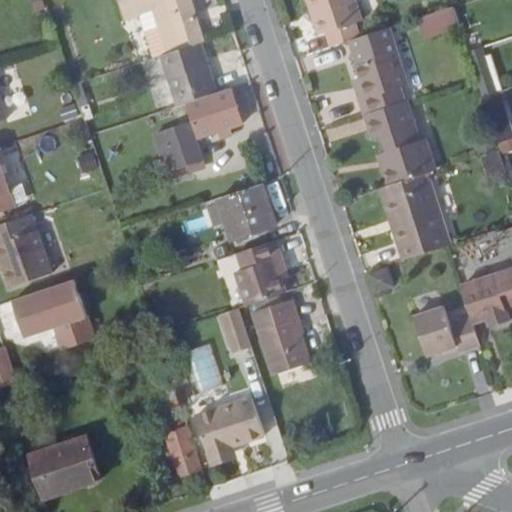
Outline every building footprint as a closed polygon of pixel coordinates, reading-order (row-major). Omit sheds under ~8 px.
[(223,36),(211,0),(141,0),(146,14),(173,6),(178,21),(187,47),(221,36),(223,36)] [(328,0),(340,34),(348,31),(353,45),(371,38),(380,35),(376,22),(382,20),(375,0),(328,0)] [(478,24),(471,5),(433,18),(439,37),(478,24)] [(0,54),(8,52),(11,51),(0,19),(0,54)] [(180,49),(187,47),(178,21),(164,25),(173,51),(180,49)] [(409,25),(380,35),(371,38),(384,77),(390,97),(382,100),(387,115),(427,101),(421,86),(429,84),(409,25)] [(210,95),(237,86),(221,36),(187,47),(180,49),(196,100),(210,95)] [(500,92),(492,49),(474,53),(482,95),(500,92)] [(8,52),(0,54),(0,68),(12,64),(8,52)] [(0,68),(0,121),(33,111),(17,63),(12,64),(0,68)] [(103,74),(96,76),(103,100),(111,98),(103,74)] [(382,100),(390,97),(384,77),(375,79),(382,100)] [(222,131),(264,117),(252,81),(237,86),(210,95),(222,131)] [(485,97),(496,142),(511,138),(511,136),(502,93),(485,97)] [(405,135),(407,140),(441,129),(431,100),(427,101),(387,115),(395,138),(405,135)] [(180,127),(188,155),(205,149),(208,158),(214,156),(211,147),(222,144),(214,117),(180,127)] [(451,137),(444,139),(441,129),(407,140),(410,149),(400,153),(411,185),(454,172),(461,169),(451,137)] [(23,134),(0,141),(0,192),(4,206),(42,193),(23,134)] [(208,158),(205,149),(188,155),(191,163),(208,158)] [(98,153),(80,155),(83,179),(100,177),(98,153)] [(470,245),(476,242),(454,172),(411,185),(403,188),(427,259),(470,245)] [(253,233),(297,219),(282,177),(239,191),(253,233)] [(59,199),(12,214),(23,249),(28,248),(30,255),(36,272),(78,259),(59,199)] [(263,300),(303,287),(298,268),(294,258),(302,255),(295,235),(254,249),(260,268),(253,270),(263,300)] [(298,268),(306,266),(302,255),(294,258),(298,268)] [(397,295),(421,287),(412,264),(388,272),(397,295)] [(102,265),(40,285),(45,301),(51,299),(57,319),(82,311),(89,334),(120,324),(102,265)] [(385,268),(370,273),(376,291),(391,286),(385,268)] [(491,310),(492,311),(506,307),(511,323),(511,322),(511,285),(503,288),(499,276),(482,282),(491,310)] [(292,370),(330,357),(309,295),(271,307),(292,370)] [(51,299),(45,301),(51,320),(57,319),(51,299)] [(478,347),(500,340),(492,311),(491,310),(468,318),(463,300),(434,309),(447,351),(476,342),(478,347)] [(271,339),(259,301),(243,307),(256,345),(271,339)] [(217,317),(230,356),(252,349),(239,309),(217,317)] [(31,337),(11,344),(24,379),(43,372),(31,337)] [(210,345),(188,351),(202,393),(223,386),(210,345)] [(0,388),(17,382),(3,347),(0,347),(0,388)] [(273,391),(217,409),(232,453),(256,446),(254,439),(286,429),(273,391)] [(202,468),(223,460),(209,419),(188,426),(202,468)] [(127,467),(113,424),(58,443),(71,485),(127,467)]
